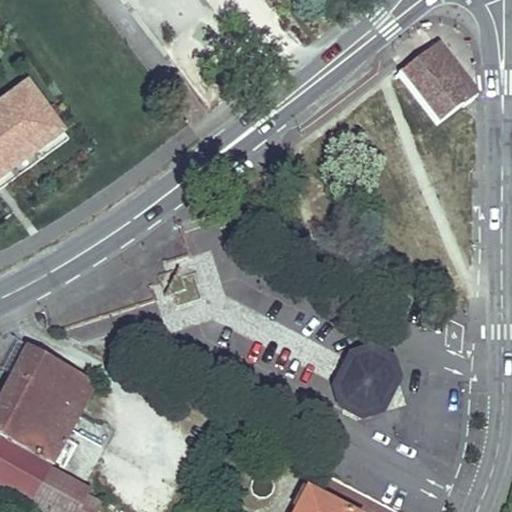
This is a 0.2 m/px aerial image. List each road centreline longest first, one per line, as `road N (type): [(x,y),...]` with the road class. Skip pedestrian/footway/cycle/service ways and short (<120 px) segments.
road 1 (residential): [(477,511),(502,413),(502,141)]
road 2 (primary): [(242,134),(106,238),(0,297)]
road 3 (primary): [(242,134),(433,0)]
road 4 (primary): [(388,0),(242,134)]
